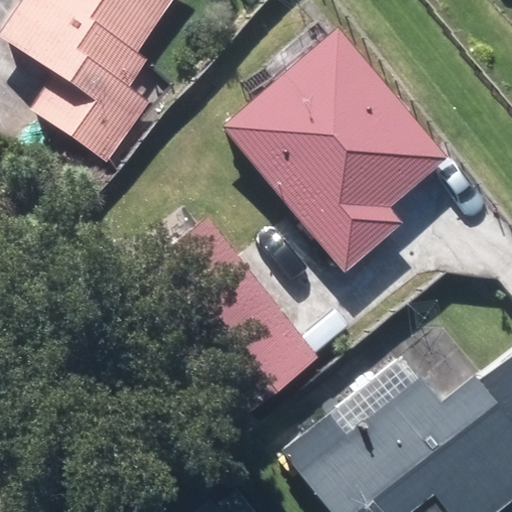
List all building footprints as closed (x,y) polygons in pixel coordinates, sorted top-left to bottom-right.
[(39,107),(111,160),(154,100),(134,86),(152,60),(142,52),(179,0),(32,0),(9,34),(63,72),(39,107)] [(233,128),(352,272),(412,223),(397,205),(455,157),(350,29),(233,128)] [(141,82),(160,99),(176,81),(156,64),(141,82)] [(133,283),(239,423),(324,359),(217,218),(133,283)] [(293,450),(341,511),(503,511),(511,505),(511,413),(483,376),(449,404),(430,378),(427,381),(411,359),(293,450)] [(511,363),(491,379),(511,405),(511,363)] [(0,374),(0,432),(30,431),(26,373),(0,374)] [(234,511),(226,501),(210,511),(234,511)]
